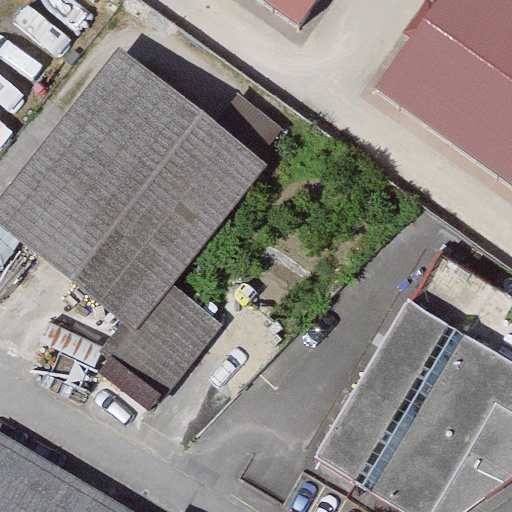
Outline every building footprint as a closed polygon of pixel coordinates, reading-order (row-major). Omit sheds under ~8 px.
[(322,0),(236,0),(293,41),(322,0)] [(511,0),(446,0),(373,104),(511,202),(511,0)] [(111,63),(0,219),(0,246),(116,347),(96,371),(153,415),(214,344),(172,306),(271,184),(246,169),(274,135),(234,104),(207,140),(111,63)] [(511,318),(511,309),(436,266),(308,486),(355,511),(490,511),(511,495),(511,332),(506,328),(511,318)] [(0,511),(185,511),(16,407),(0,433),(0,511)]
